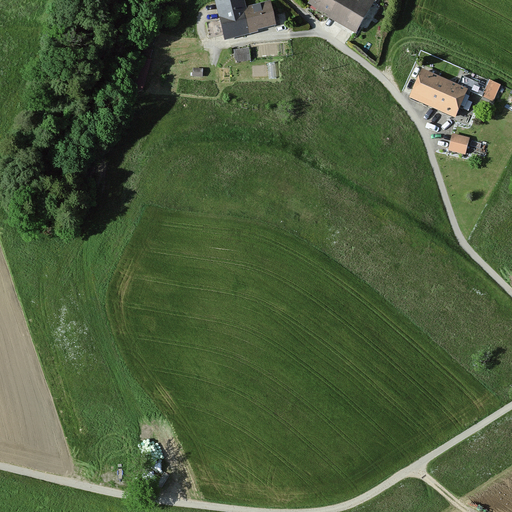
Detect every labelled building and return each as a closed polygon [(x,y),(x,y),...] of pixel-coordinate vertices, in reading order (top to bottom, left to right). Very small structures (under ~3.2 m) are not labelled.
[(245,6),(243,0),(215,0),(225,40),(259,32),(258,29),(277,25),(271,1),(245,6)] [(375,4),(368,0),(313,0),(308,9),(357,36),(375,4)] [(248,51),(234,53),(235,64),(250,62),(248,51)] [(150,63),(139,60),(131,90),(142,93),(150,63)] [(202,79),(203,72),(193,71),(192,78),(202,79)] [(467,92),(424,72),(410,101),(454,121),(467,92)] [(493,102),(497,92),(462,77),(458,87),(493,102)] [(465,158),(469,141),(451,136),(447,153),(465,158)]
